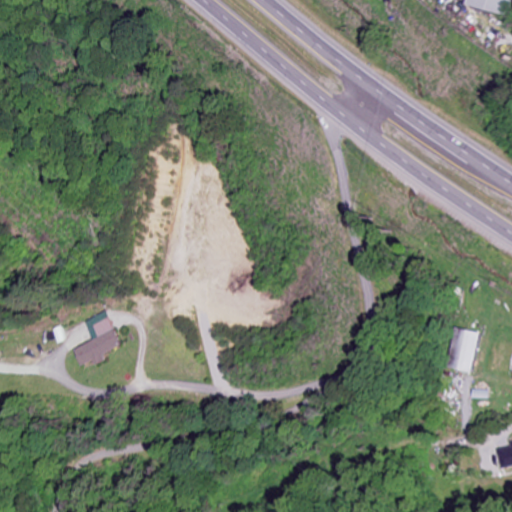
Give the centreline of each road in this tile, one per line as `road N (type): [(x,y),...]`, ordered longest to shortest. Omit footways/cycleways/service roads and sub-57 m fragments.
road 1 (trunk): [(198,0),(352,125),(511,237)]
road 2 (trunk): [(511,178),(270,0)]
